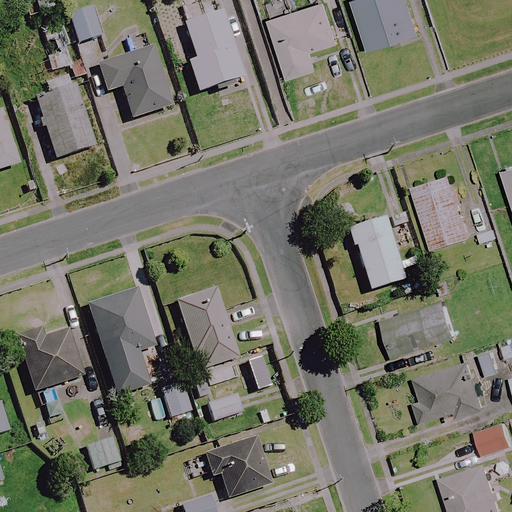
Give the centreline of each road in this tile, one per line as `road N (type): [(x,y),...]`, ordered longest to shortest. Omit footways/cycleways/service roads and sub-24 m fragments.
road 1 (residential): [(254,171),(366,511)]
road 2 (residential): [(254,171),(511,88)]
road 3 (residential): [(0,256),(254,171)]
